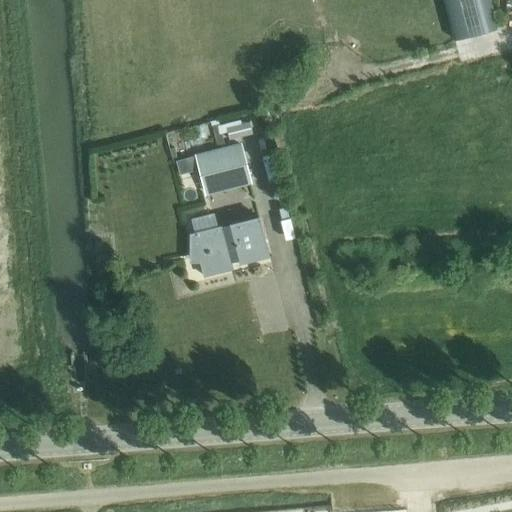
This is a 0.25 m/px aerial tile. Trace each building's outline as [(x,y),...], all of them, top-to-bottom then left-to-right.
[(488,0),(443,0),(454,40),(496,29),(488,0)] [(218,120),(210,122),(217,149),(225,147),(218,120)] [(250,123),(226,128),(229,140),(253,134),(250,123)] [(170,132),(165,134),(169,148),(174,146),(170,132)] [(217,149),(194,155),(205,197),(252,185),(241,143),(225,147),(217,149)] [(174,146),(169,148),(172,159),(177,157),(174,146)] [(259,215),(193,232),(204,276),(233,269),(231,259),(239,257),(240,262),(269,255),(259,215)]
